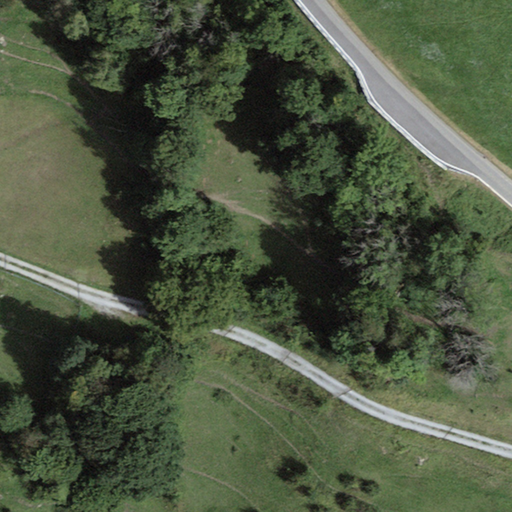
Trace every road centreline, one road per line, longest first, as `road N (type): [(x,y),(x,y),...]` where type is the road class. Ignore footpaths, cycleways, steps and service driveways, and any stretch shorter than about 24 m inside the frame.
road 1 (track): [(511,449),(362,404),(308,366),(213,323),(91,295),(0,259)]
road 2 (tertiary): [(511,193),(419,122),(310,0)]
